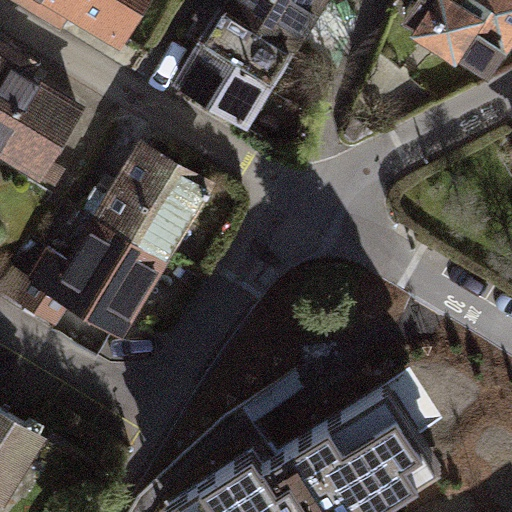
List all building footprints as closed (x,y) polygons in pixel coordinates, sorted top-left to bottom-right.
[(8,0),(58,30),(65,19),(118,50),(148,0),(8,0)] [(211,25),(174,85),(249,132),(330,0),(204,0),(195,15),(211,25)] [(511,0),(410,0),(396,22),(484,79),(511,34),(511,0)] [(0,156),(44,183),(90,104),(37,73),(44,61),(0,35),(0,156)] [(216,183),(146,141),(113,195),(98,186),(72,229),(86,237),(73,258),(49,243),(32,273),(13,262),(0,284),(0,291),(57,326),(70,304),(123,336),(216,183)] [(0,511),(2,511),(52,431),(0,399),(0,511)] [(353,481),(289,511),(511,511),(511,437),(366,507),(353,481)]
